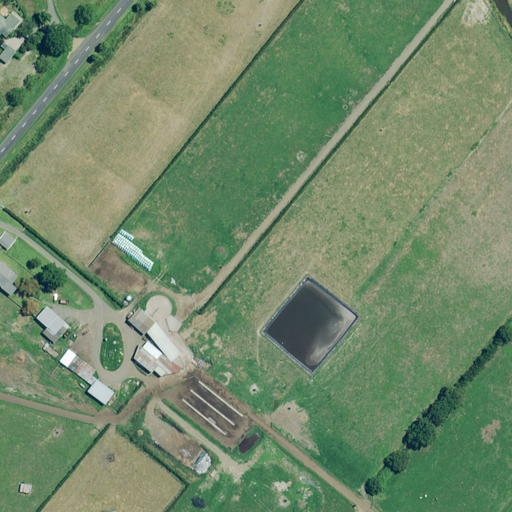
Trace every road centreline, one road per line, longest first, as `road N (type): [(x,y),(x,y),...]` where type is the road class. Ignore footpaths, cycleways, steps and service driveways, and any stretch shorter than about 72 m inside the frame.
road 1 (track): [(368,511),(204,375),(155,383),(132,369),(118,315),(0,224)]
road 2 (unclassified): [(0,153),(127,0)]
